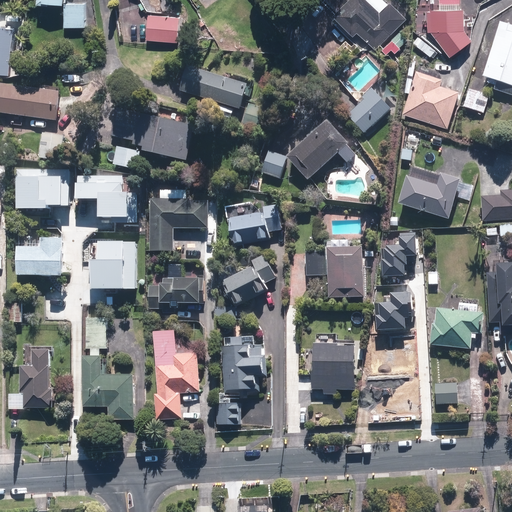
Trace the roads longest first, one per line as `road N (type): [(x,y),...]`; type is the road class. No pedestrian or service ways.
road 1 (residential): [(511,450),(127,472)]
road 2 (tertiary): [(127,472),(0,480)]
